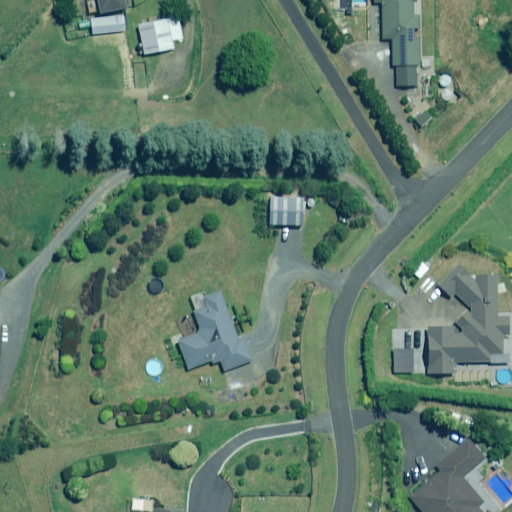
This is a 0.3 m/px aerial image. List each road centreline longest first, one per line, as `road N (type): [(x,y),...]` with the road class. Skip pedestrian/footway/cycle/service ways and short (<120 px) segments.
road 1 (residential): [(415,212),(348,295),(338,356),(347,448),(341,511)]
road 2 (residential): [(415,212),(286,0)]
road 3 (residential): [(511,115),(415,212)]
